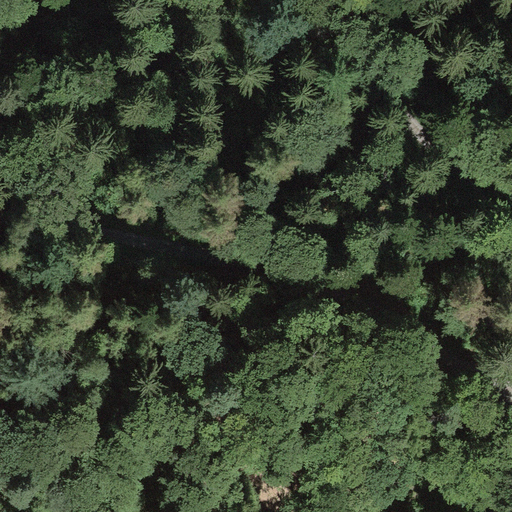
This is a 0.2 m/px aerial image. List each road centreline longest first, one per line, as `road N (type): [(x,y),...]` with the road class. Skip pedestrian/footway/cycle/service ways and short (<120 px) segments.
road 1 (track): [(511,372),(480,370),(385,314),(221,255),(0,218)]
road 2 (track): [(288,0),(511,229)]
road 3 (track): [(511,415),(387,511)]
